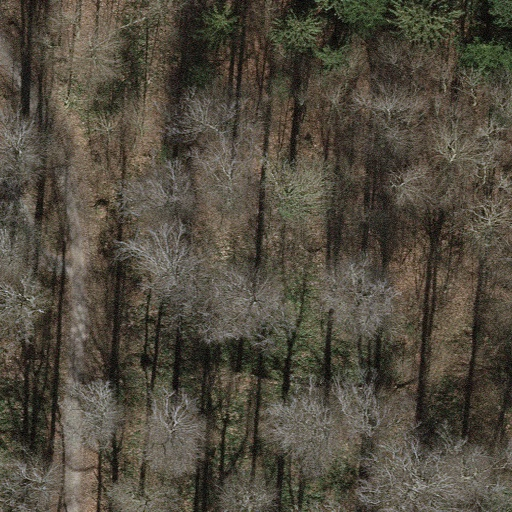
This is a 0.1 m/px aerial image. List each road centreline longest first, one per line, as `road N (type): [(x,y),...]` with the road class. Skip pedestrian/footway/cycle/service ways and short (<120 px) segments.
road 1 (track): [(82,278),(70,184),(0,42)]
road 2 (track): [(82,278),(71,511)]
